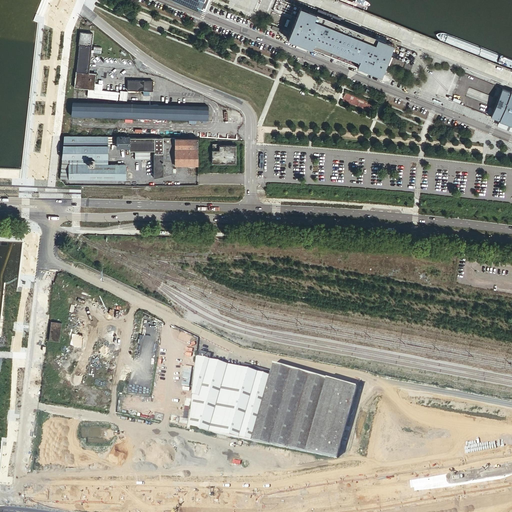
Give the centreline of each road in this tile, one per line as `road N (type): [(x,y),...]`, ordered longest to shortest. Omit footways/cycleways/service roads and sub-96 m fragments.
road 1 (residential): [(162,0),(511,138)]
road 2 (secondary): [(511,229),(250,207)]
road 3 (secondary): [(250,219),(511,241)]
road 4 (unclassified): [(250,207),(247,108),(146,58)]
road 5 (secondary): [(49,216),(250,219)]
road 6 (secondary): [(250,207),(50,201)]
road 7 (unclassified): [(50,201),(67,32),(79,5)]
road 8 (residential): [(511,479),(319,511)]
road 9 (unknown): [(251,129),(59,119)]
